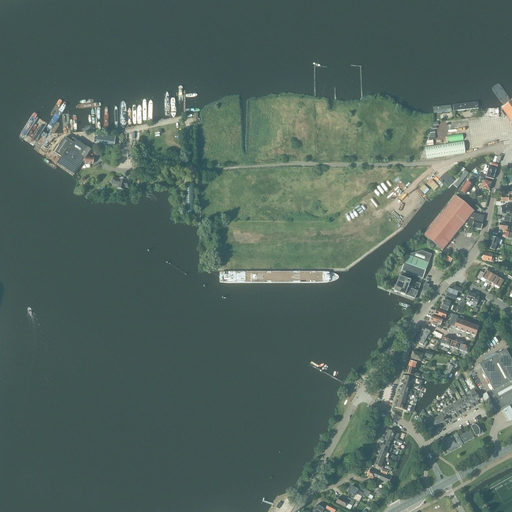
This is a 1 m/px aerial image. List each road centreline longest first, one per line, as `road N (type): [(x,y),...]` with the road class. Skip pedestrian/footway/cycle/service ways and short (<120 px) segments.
road 1 (residential): [(204,170),(441,163),(511,148)]
road 2 (residential): [(456,275),(481,240),(505,156)]
